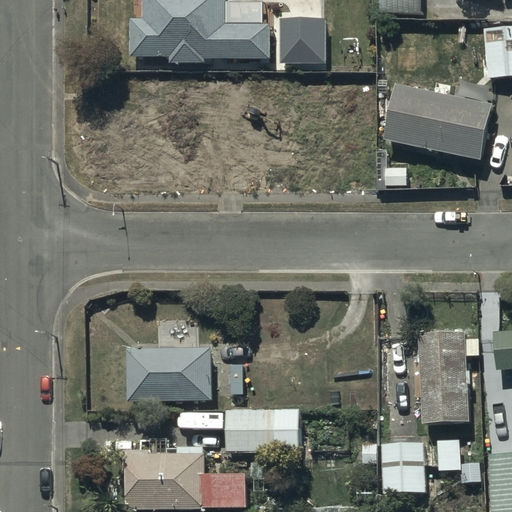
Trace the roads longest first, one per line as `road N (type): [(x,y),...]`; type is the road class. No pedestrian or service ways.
road 1 (residential): [(20,241),(511,241)]
road 2 (residential): [(20,241),(22,511)]
road 3 (residential): [(20,0),(20,241)]
